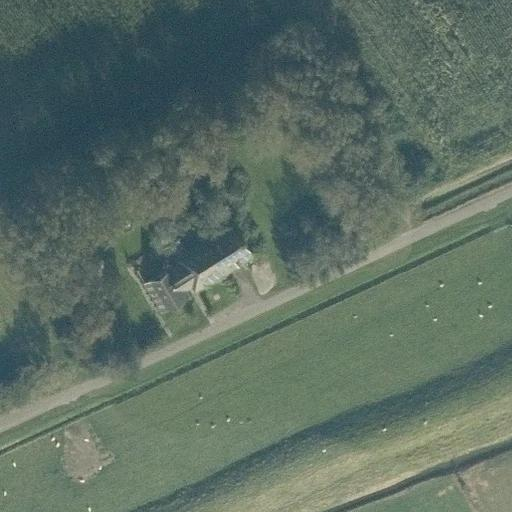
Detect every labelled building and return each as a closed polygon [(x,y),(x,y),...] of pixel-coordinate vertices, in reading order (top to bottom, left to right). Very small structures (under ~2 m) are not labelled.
[(286,65),(274,73),(279,81),(291,72),(286,65)] [(160,180),(155,183),(160,191),(159,191),(181,229),(191,223),(168,185),(165,187),(160,180)] [(171,265),(143,282),(159,310),(187,293),(184,289),(192,283),(195,288),(252,252),(231,217),(201,236),(195,226),(172,241),(160,248),(171,265)] [(172,241),(165,229),(153,236),(160,248),(172,241)] [(66,242),(56,248),(70,270),(79,265),(66,242)]
